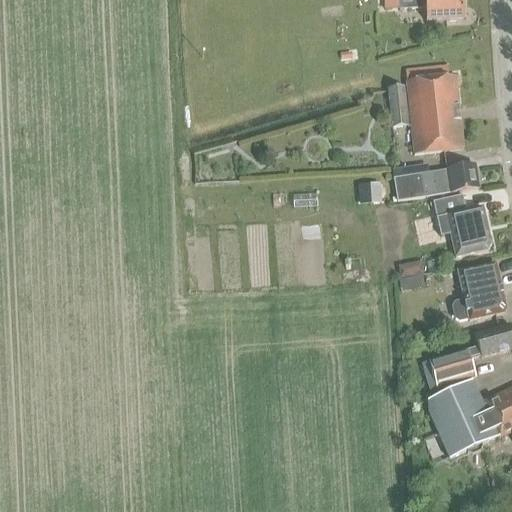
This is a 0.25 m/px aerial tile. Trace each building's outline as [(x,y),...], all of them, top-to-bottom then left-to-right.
[(383,0),(383,12),(399,11),(415,10),(425,10),(426,23),(463,22),(461,0),(383,0)] [(413,156),(415,156),(463,151),(456,84),(455,78),(406,83),(413,156)] [(391,129),(407,127),(403,88),(387,90),(391,129)] [(446,172),(428,175),(420,176),(393,181),(396,203),(424,199),(478,190),(474,167),(446,172)] [(378,184),(359,186),(359,187),(361,205),(380,203),(379,186),(378,184)] [(455,259),(487,252),(490,248),(481,209),(465,213),(462,197),(432,204),(440,238),(449,236),(455,259)] [(421,263),(407,265),(410,279),(422,276),(424,276),(421,263)] [(468,323),(506,315),(494,265),(457,273),(463,301),(454,304),(451,309),(453,321),(459,324),(468,322),(468,323)] [(422,276),(410,279),(412,291),(424,288),(422,276)] [(436,390),(474,379),(469,362),(480,359),(480,360),(511,350),(511,336),(509,327),(473,337),(477,349),(428,363),(436,390)] [(511,389),(480,404),(471,384),(427,404),(428,414),(449,460),(496,439),(497,442),(511,434),(511,389)]
